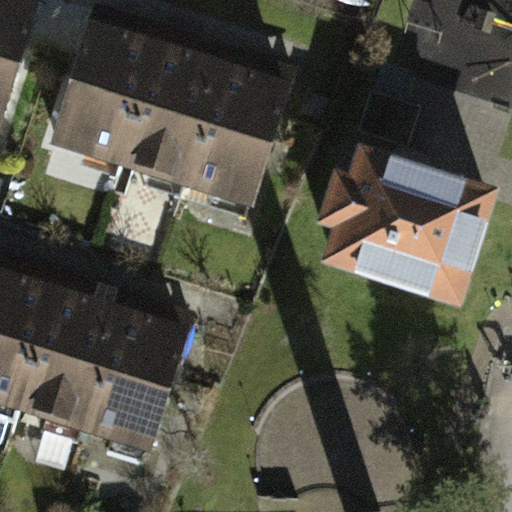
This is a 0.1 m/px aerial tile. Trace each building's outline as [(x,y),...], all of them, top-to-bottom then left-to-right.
[(44,10),(10,0),(0,0),(0,129),(6,131),(44,10)] [(293,85),(90,27),(53,159),(256,216),(293,85)] [(370,95),(363,135),(411,143),(418,103),(370,95)] [(416,174),(359,156),(350,185),(335,181),(318,235),(333,239),(322,275),(463,319),(501,201),(416,174)] [(210,343),(2,282),(0,289),(0,408),(175,461),(210,343)]
